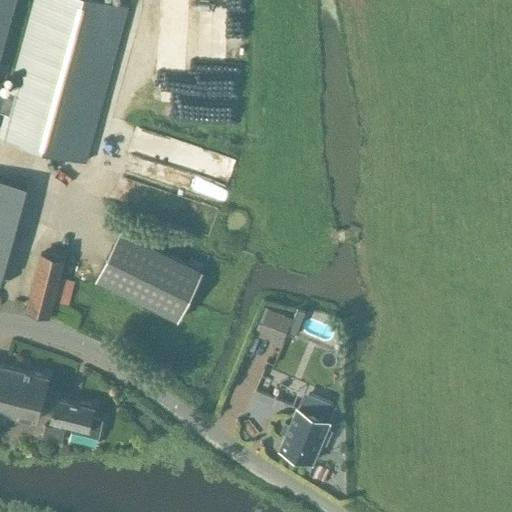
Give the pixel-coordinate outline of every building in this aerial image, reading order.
[(0,0),(0,106),(4,92),(0,90),(0,38),(10,0),(0,0)] [(0,139),(86,163),(128,7),(101,0),(36,0),(11,94),(4,92),(0,106),(0,111),(5,113),(0,133),(0,139)] [(27,187),(0,179),(0,282),(1,282),(27,187)] [(202,270),(120,230),(96,278),(178,318),(202,270)] [(42,253),(27,310),(49,315),(64,259),(42,253)] [(255,332),(265,337),(277,342),(279,337),(288,315),(266,305),(255,332)] [(296,310),(287,332),(295,335),(304,312),(305,310),(297,308),(296,310)] [(0,414),(37,423),(41,407),(43,396),(49,375),(0,362),(0,414)] [(297,406),(290,424),(285,421),(281,430),(286,432),(280,447),(312,461),(321,440),(326,442),(332,429),(327,427),(335,404),(309,393),(306,400),(302,399),(298,406),(297,406)] [(43,396),(41,407),(53,410),(51,419),(54,420),(53,424),(46,422),(43,435),(62,440),(65,427),(60,426),(61,422),(73,425),(71,429),(98,436),(103,418),(91,415),(94,406),(56,396),(56,399),(43,396)]
